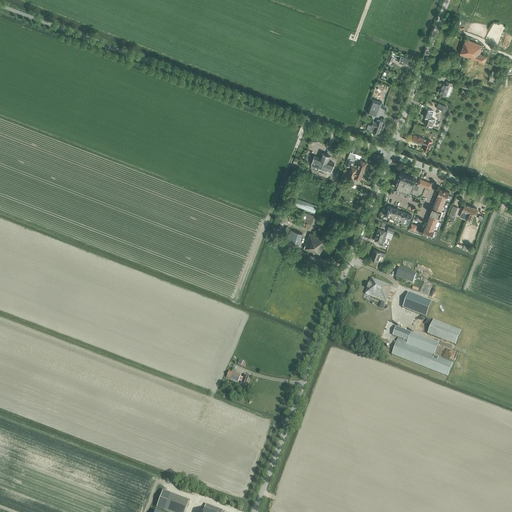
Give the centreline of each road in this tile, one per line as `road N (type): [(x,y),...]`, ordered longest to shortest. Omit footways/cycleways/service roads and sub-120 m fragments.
road 1 (unclassified): [(389,153),(0,5)]
road 2 (unclassified): [(255,511),(389,153)]
road 3 (unclassified): [(389,153),(447,0)]
